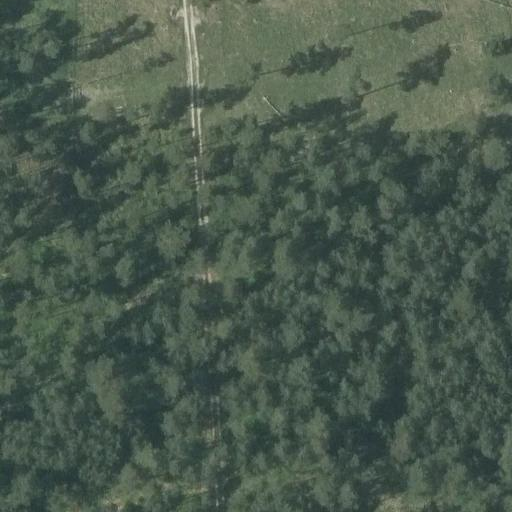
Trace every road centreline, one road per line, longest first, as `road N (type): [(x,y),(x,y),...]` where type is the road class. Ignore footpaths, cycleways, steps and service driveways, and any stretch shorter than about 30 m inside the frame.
road 1 (track): [(189,90),(214,511)]
road 2 (track): [(182,0),(190,92),(343,96),(511,80)]
